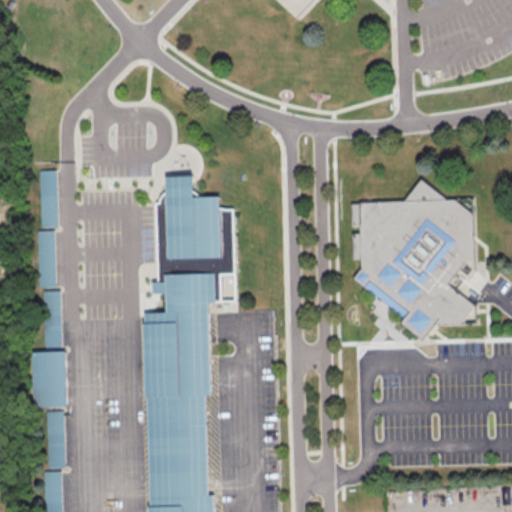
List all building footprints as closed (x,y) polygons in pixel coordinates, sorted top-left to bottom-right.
[(281,0),(320,0),(301,20),(281,0)] [(42,171),(60,170),(62,227),(44,228),(42,171)] [(200,176),(171,177),(172,191),(166,196),(164,203),(160,204),(162,282),(156,282),(156,294),(171,294),(172,313),(149,314),(153,511),(219,511),(219,497),(213,497),(211,396),(216,396),(213,303),(240,302),(237,209),(224,209),(224,197),(201,197),(200,176)] [(356,206),(408,204),(426,181),(451,202),(460,202),(477,215),(479,274),(469,265),(452,285),(480,307),(465,325),(439,326),(427,341),(406,324),(407,320),(387,304),(367,288),(358,280),(367,271),(366,257),(355,258),(354,235),(365,234),(365,227),(356,227),(356,206)] [(40,231),(57,231),(59,287),(41,288),(40,231)] [(64,291),(65,348),(47,348),(46,291),(64,291)] [(69,353),(36,353),(36,388),(47,388),(47,405),(69,405),(69,353)] [(49,412),(51,468),(68,468),(67,411),(49,412)] [(47,511),(46,472),(65,472),(65,511),(47,511)]
